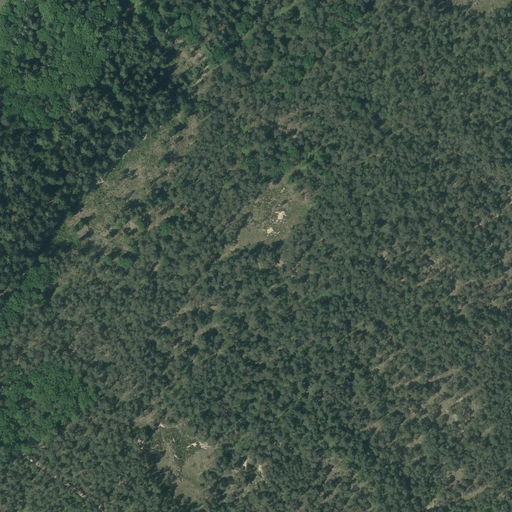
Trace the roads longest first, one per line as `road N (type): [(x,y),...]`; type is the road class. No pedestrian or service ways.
road 1 (track): [(276,0),(188,104),(68,211),(0,322)]
road 2 (track): [(0,435),(109,511)]
